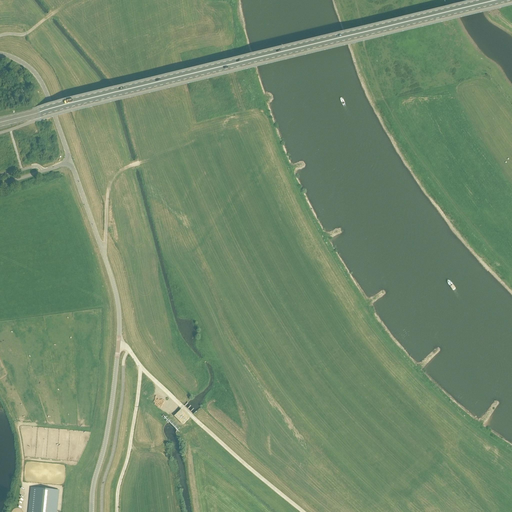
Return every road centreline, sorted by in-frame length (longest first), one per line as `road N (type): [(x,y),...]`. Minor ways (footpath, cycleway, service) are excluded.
road 1 (primary): [(0,122),(508,0)]
road 2 (track): [(291,175),(273,137),(259,128),(137,163),(110,180),(105,257)]
road 3 (unclassified): [(118,346),(112,278),(70,161)]
road 4 (unclassified): [(91,511),(118,346)]
road 5 (track): [(140,366),(117,511)]
road 6 (unclassified): [(70,161),(42,83),(0,53)]
